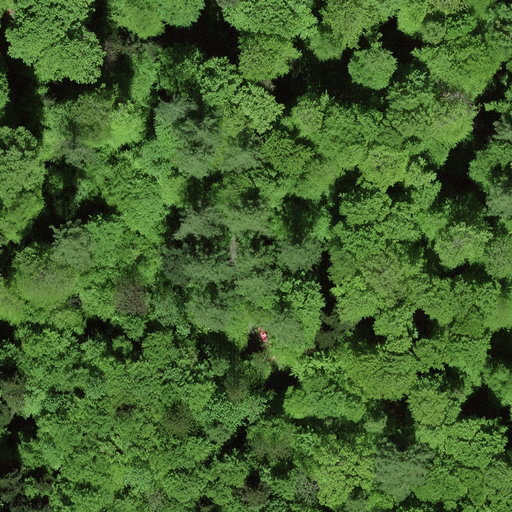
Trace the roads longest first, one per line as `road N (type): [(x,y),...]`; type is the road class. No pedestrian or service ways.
road 1 (track): [(151,0),(173,21),(223,169),(278,415),(314,511)]
road 2 (track): [(394,0),(407,34),(511,171)]
